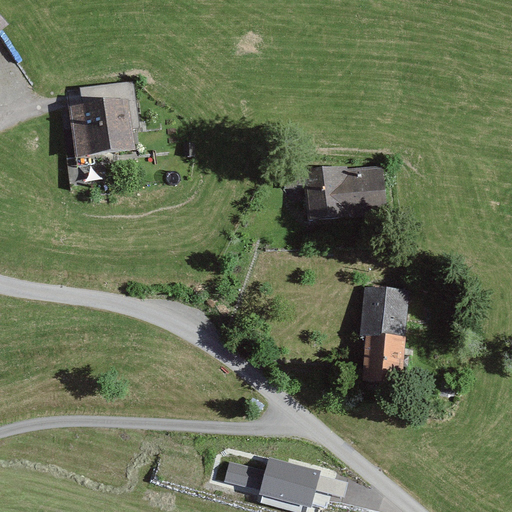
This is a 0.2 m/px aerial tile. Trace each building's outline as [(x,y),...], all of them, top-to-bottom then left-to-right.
[(0,19),(0,44),(12,34),(0,19)] [(133,79),(84,81),(85,95),(134,93),(133,79)] [(133,105),(72,112),(79,165),(140,158),(133,105)] [(382,174),(306,177),(309,224),(385,220),(382,174)] [(411,294),(364,289),(359,339),(405,344),(411,294)] [(405,344),(368,340),(363,386),(400,390),(405,344)] [(321,477),(273,467),(265,501),(313,511),(321,477)] [(257,494),(262,476),(232,468),(228,486),(257,494)]
